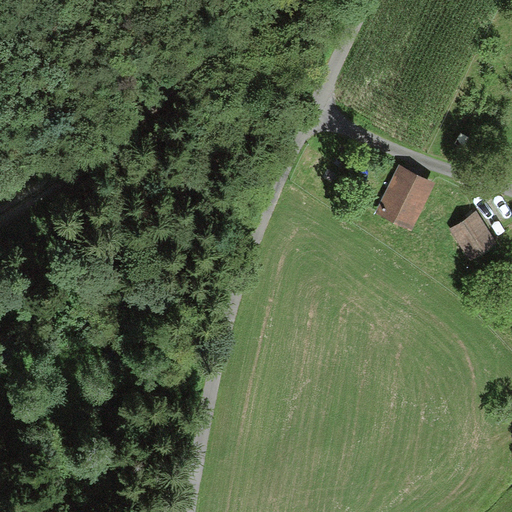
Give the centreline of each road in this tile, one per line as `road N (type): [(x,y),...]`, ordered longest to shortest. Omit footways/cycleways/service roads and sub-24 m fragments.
road 1 (unclassified): [(181,511),(191,431),(232,283),(361,0)]
road 2 (track): [(269,0),(51,185),(0,210)]
